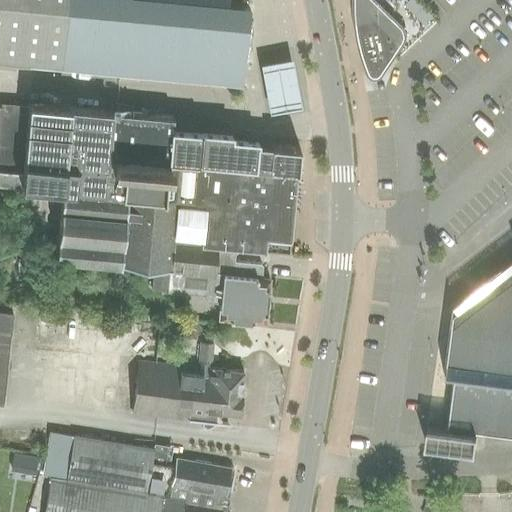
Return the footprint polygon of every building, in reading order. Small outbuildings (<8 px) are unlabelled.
[(0,0),(0,60),(241,83),(249,6),(229,4),(228,0),(0,0)] [(368,71),(370,75),(373,77),(378,77),(381,74),(403,40),(404,36),(404,32),(402,28),(373,0),(354,0),(354,2),(355,9),(355,16),(356,23),(357,28),(357,32),(358,36),(359,40),(361,47),(362,51),(363,55),(364,59),(365,63),(367,67),(368,71)] [(294,52),(263,57),(271,104),(302,99),(294,52)] [(234,174),(295,180),(296,169),(297,169),(299,146),(257,142),(257,140),(230,138),(231,133),(171,128),(172,116),(28,103),(27,108),(0,105),(0,106),(0,181),(62,187),(231,202),(234,174)] [(287,254),(295,180),(234,174),(231,202),(62,187),(56,259),(153,268),(214,273),(215,260),(233,262),(234,249),(287,254)] [(262,264),(233,262),(215,260),(214,273),(153,268),(151,289),(202,294),(202,295),(207,301),(220,302),(218,318),(265,322),(269,278),(261,277),(262,264)] [(448,428),(428,425),(425,443),(475,449),(477,432),(476,432),(477,430),(511,435),(511,276),(490,293),(453,322),(445,380),(455,381),(448,428)] [(12,310),(0,309),(0,402),(3,402),(12,310)] [(213,343),(199,342),(197,361),(211,362),(213,343)] [(138,361),(132,414),(201,421),(201,427),(204,428),(207,427),(209,427),(212,425),(214,424),(215,421),(216,419),(217,411),(238,413),(240,394),(242,394),(243,393),(244,391),(243,389),(241,388),(242,370),(209,366),(208,371),(199,370),(199,368),(138,361)] [(49,426),(41,475),(38,475),(31,511),(224,511),(233,469),(229,468),(230,467),(176,458),(173,478),(149,474),(154,448),(75,434),(74,434),(74,430),(49,426)] [(15,449),(12,468),(35,472),(39,454),(15,449)] [(450,511),(453,502),(429,495),(424,511),(450,511)]
